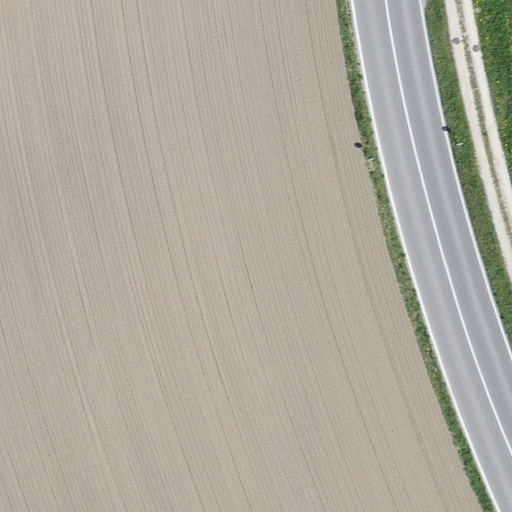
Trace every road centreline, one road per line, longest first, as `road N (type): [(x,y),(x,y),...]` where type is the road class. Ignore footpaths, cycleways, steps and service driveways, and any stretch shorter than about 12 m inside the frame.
road 1 (secondary): [(511,454),(445,266),(385,0)]
road 2 (track): [(457,0),(511,240)]
